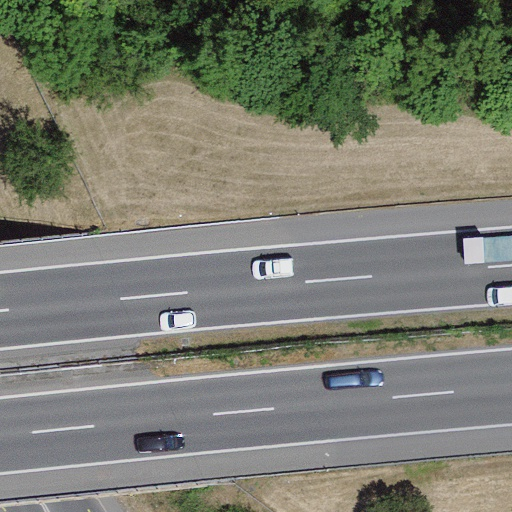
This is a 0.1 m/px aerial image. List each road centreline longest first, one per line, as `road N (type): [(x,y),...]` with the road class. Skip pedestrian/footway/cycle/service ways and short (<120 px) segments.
road 1 (motorway): [(0,435),(511,387)]
road 2 (motorway): [(511,265),(0,311)]
